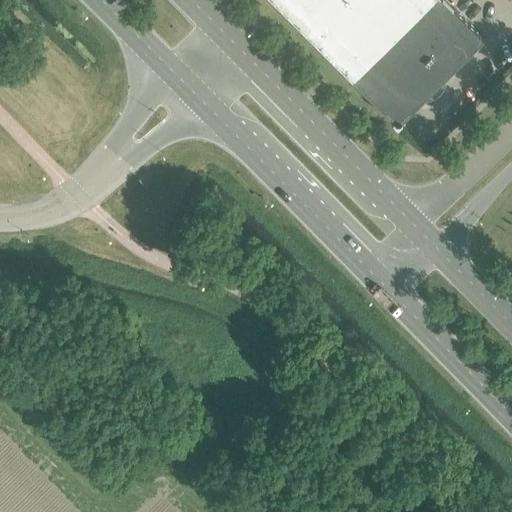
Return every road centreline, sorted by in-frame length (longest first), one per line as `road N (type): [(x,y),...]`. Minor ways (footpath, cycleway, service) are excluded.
road 1 (secondary): [(418,223),(240,47)]
road 2 (secondary): [(203,107),(375,283)]
road 3 (secondary): [(375,283),(511,421)]
road 4 (tertiary): [(78,197),(116,180),(203,107)]
road 5 (tertiary): [(176,79),(78,197)]
road 6 (residential): [(511,139),(418,223)]
